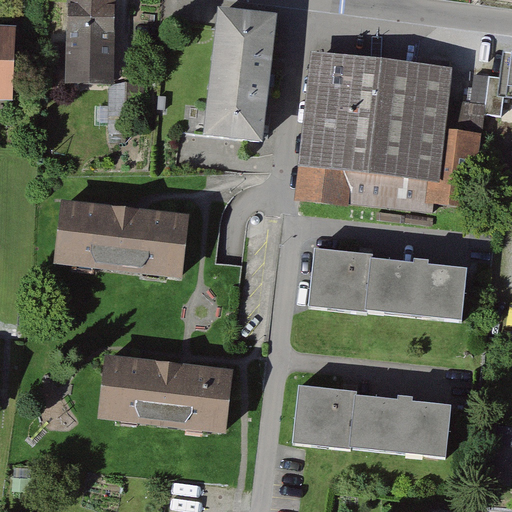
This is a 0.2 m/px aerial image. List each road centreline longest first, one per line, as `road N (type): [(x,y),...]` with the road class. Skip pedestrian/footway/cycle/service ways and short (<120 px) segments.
road 1 (residential): [(253,511),(294,249),(281,177),(302,0)]
road 2 (residential): [(386,1),(511,23)]
